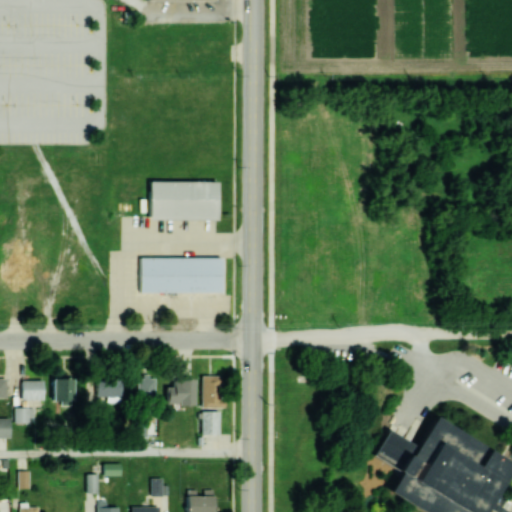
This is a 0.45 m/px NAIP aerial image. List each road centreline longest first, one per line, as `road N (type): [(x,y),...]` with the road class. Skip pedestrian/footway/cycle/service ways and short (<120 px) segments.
road 1 (secondary): [(250,511),(253,0)]
road 2 (residential): [(0,340),(252,339)]
